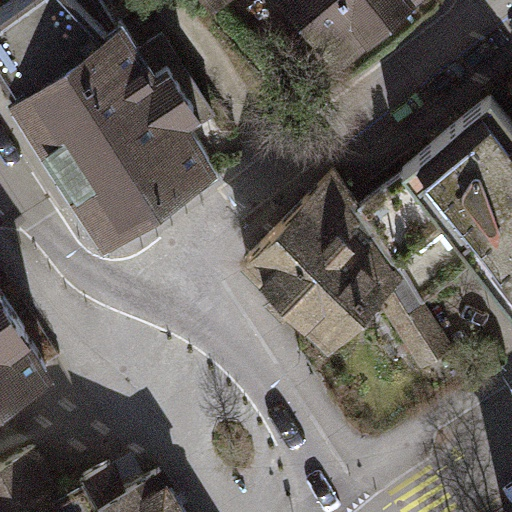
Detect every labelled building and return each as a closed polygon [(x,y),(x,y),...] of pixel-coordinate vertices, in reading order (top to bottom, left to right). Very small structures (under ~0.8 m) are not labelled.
[(121,16),(115,21),(101,0),(12,0),(0,8),(0,59),(41,123),(105,222),(160,187),(211,154),(196,130),(184,112),(204,99),(161,33),(141,46),(121,16)] [(297,0),(336,47),(392,0),(297,0)] [(511,126),(484,92),(351,196),(391,255),(417,293),(467,253),(511,309),(511,126)] [(301,195),(241,254),(270,283),(262,292),(276,306),(285,297),(319,332),(368,281),(391,255),(351,196),(333,165),(301,195)] [(391,255),(368,281),(414,355),(442,335),(417,293),(391,255)] [(0,290),(0,393),(48,362),(0,290)] [(107,511),(83,472),(59,487),(30,443),(0,457),(0,511),(107,511)] [(83,472),(107,511),(185,511),(155,464),(120,482),(110,458),(83,472)]
